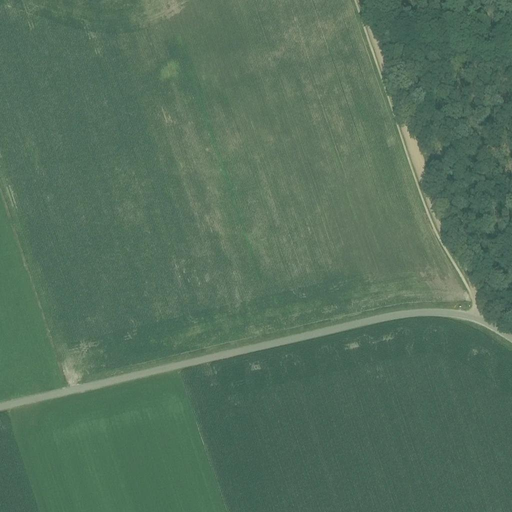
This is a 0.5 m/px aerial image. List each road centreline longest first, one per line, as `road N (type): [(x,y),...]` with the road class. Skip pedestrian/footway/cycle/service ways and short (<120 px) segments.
road 1 (unclassified): [(0,408),(383,316),(449,312),(511,338)]
road 2 (track): [(477,319),(473,282),(437,217),(361,0)]
